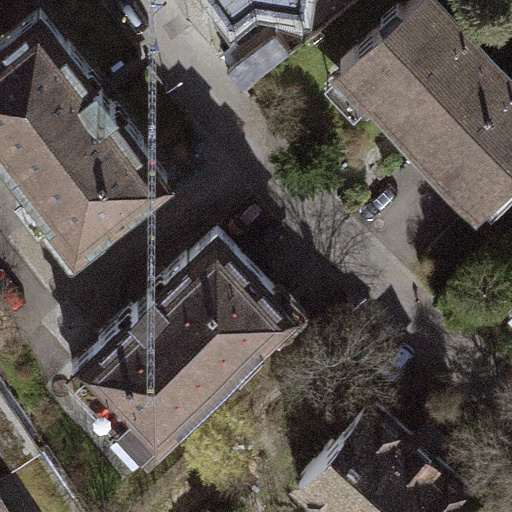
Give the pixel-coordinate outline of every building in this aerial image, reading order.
[(211,0),(235,33),(261,15),(305,20),(307,0),(211,0)] [(511,166),(511,79),(439,0),(407,0),(404,3),(400,0),(393,0),(376,15),(382,22),(340,61),(369,93),(375,87),(477,198),(511,166)] [(38,5),(0,34),(0,144),(25,177),(14,185),(36,214),(47,206),(75,241),(167,169),(38,5)] [(214,221),(70,359),(123,414),(114,422),(133,442),(141,434),(148,441),(293,303),(214,221)] [(337,432),(370,394),(376,388),(341,357),(299,396),(337,432)] [(6,490),(0,493),(0,494),(11,511),(83,511),(0,383),(0,469),(11,487),(6,490)] [(337,432),(299,474),(330,501),(320,511),(484,511),(466,495),(474,486),(433,450),(445,436),(426,419),(414,433),(370,394),(337,432)] [(11,511),(0,494),(0,511),(11,511)]
